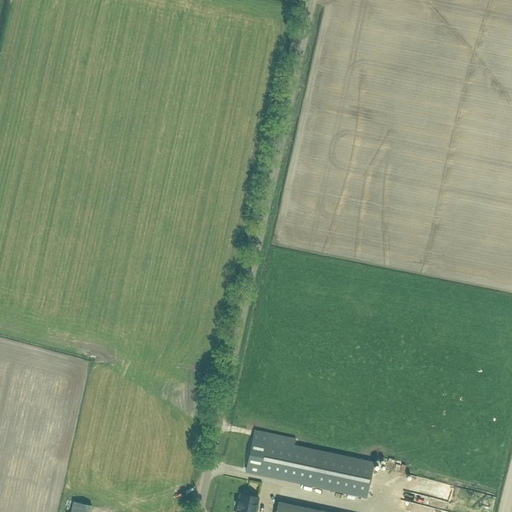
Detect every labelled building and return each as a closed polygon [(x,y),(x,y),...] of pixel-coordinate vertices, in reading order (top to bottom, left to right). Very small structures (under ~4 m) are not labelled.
[(378,505),(386,465),(266,439),(259,472),(347,490),(346,498),(378,505)] [(249,459),(256,461),(259,448),(252,446),(249,459)] [(459,500),(459,489),(451,489),(451,500),(459,500)] [(242,493),(240,493),(236,511),(254,511),(258,497),(249,495),(248,492),(244,491),(242,493)] [(339,511),(278,501),(275,511),(339,511)] [(400,509),(419,511),(437,511),(438,507),(402,501),(400,509)]
